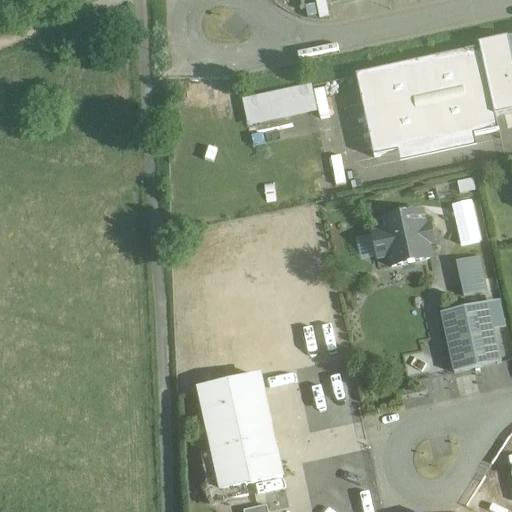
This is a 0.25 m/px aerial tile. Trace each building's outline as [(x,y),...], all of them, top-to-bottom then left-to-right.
[(511,55),(509,40),(479,46),(480,50),(495,118),(496,118),(511,114),(511,55)] [(480,50),(357,77),(374,159),(499,132),(496,118),(495,118),(480,50)] [(248,124),(253,123),(254,123),(316,110),(311,88),(246,102),(244,102),(244,103),(248,124)] [(421,215),(382,224),(384,235),(375,237),(379,259),(389,257),(392,269),(431,260),(428,245),(433,244),(430,229),(424,230),(421,215)] [(479,258),(458,263),(456,264),(461,286),(484,281),(479,258)] [(386,270),(385,260),(364,264),(366,274),(386,270)] [(464,298),(470,297),(487,293),(484,281),(461,286),(464,298)] [(488,305),(441,316),(454,375),(502,365),(488,305)] [(260,379),(200,392),(213,452),(273,439),(260,379)] [(273,439),(213,452),(222,493),(246,487),(282,479),(273,439)] [(246,487),(222,493),(224,503),(248,497),(246,487)]
